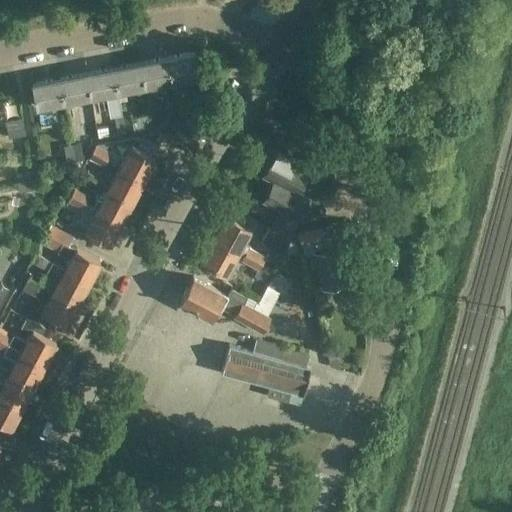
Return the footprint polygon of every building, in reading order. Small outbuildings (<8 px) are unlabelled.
[(193,53),(165,58),(169,80),(197,75),(193,53)] [(165,58),(138,63),(142,85),(169,80),(165,58)] [(138,63),(112,68),(116,90),(142,85),(138,63)] [(112,68),(85,73),(89,95),(116,90),(112,68)] [(85,73),(58,78),(62,100),(89,95),(85,73)] [(62,100),(58,78),(30,84),(34,105),(62,100)] [(154,123),(161,127),(169,112),(161,108),(154,123)] [(169,112),(161,127),(168,131),(175,116),(169,112)] [(130,114),(121,116),(124,133),(133,131),(130,114)] [(124,133),(121,116),(113,118),(116,134),(124,133)] [(5,121),(6,130),(23,127),(21,118),(5,121)] [(23,127),(6,130),(7,137),(24,134),(23,127)] [(272,180),(261,199),(296,218),(307,198),(297,192),(307,173),(296,168),(307,147),(272,128),(261,148),(272,154),(261,174),(272,180)] [(79,143),(71,144),(74,161),(82,159),(79,143)] [(74,161),(71,144),(63,146),(66,163),(74,161)] [(131,145),(119,167),(142,179),(154,157),(131,145)] [(95,146),(92,152),(107,160),(110,154),(95,146)] [(107,160),(92,152),(89,158),(103,166),(107,160)] [(119,167),(108,188),(131,200),(142,179),(119,167)] [(15,175),(17,183),(33,180),(32,172),(15,175)] [(33,180),(17,183),(18,191),(35,188),(33,180)] [(108,188),(97,209),(119,221),(131,200),(108,188)] [(73,189),(70,194),(85,202),(88,197),(73,189)] [(85,202),(70,194),(67,201),(82,209),(85,202)] [(80,211),(91,218),(85,231),(108,243),(119,221),(97,209),(85,202),(82,209),(80,211)] [(225,215),(212,239),(236,251),(237,250),(244,254),(245,255),(249,248),(250,246),(241,242),(249,228),(225,215)] [(260,241),(281,253),(289,239),(268,227),(260,241)] [(70,258),(64,269),(64,270),(86,282),(98,260),(75,248),(75,249),(68,245),(72,237),(56,229),(46,245),(57,252),(70,258)] [(300,244),(312,241),(314,253),(313,253),(321,287),(344,282),(337,248),(336,248),(333,237),(315,241),(312,229),(297,232),(300,244)] [(236,251),(212,239),(201,259),(225,272),(236,251)] [(245,255),(244,254),(241,260),(249,264),(256,252),(249,248),(245,255)] [(59,278),(52,291),(75,303),(86,282),(64,270),(64,269),(35,252),(30,261),(36,264),(36,265),(59,278)] [(264,257),(256,252),(249,264),(258,269),(264,257)] [(242,304),(246,297),(230,288),(226,295),(192,276),(180,299),(210,316),(216,305),(235,315),(234,316),(261,331),(268,318),(242,304)] [(25,286),(36,292),(40,285),(29,279),(25,286)] [(75,303),(52,291),(41,313),(64,325),(75,303)] [(3,310),(0,326),(12,328),(15,313),(3,310)] [(20,352),(42,364),(55,342),(41,334),(44,327),(26,317),(20,327),(30,333),(20,352)] [(0,331),(0,340),(8,345),(12,338),(0,331)] [(266,395),(287,400),(298,403),(301,393),(308,365),(305,364),(308,354),(281,347),(256,340),(253,351),(228,345),(221,372),(268,384),(266,395)] [(9,373),(31,385),(42,364),(20,352),(9,373)] [(0,395),(20,406),(31,385),(9,373),(3,383),(0,381),(0,395)] [(20,406),(0,395),(0,423),(8,428),(20,406)]
